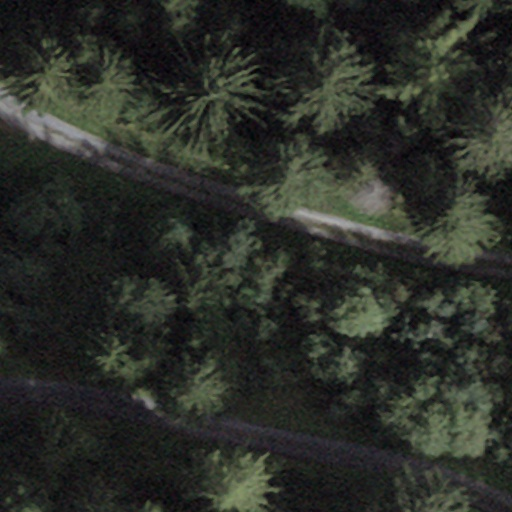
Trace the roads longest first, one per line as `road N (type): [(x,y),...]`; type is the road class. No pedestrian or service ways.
road 1 (track): [(0,101),(166,179),(409,247),(511,260)]
road 2 (track): [(510,511),(392,462),(0,393)]
